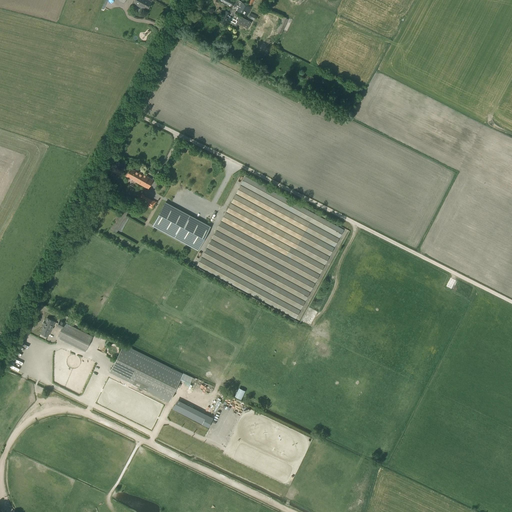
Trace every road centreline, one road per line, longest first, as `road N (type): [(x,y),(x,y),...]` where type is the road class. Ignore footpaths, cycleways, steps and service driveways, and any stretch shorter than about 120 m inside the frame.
road 1 (unknown): [(86,400),(150,432),(176,393),(189,390),(212,397),(206,418)]
road 2 (unknown): [(86,400),(97,388),(102,358),(31,340)]
